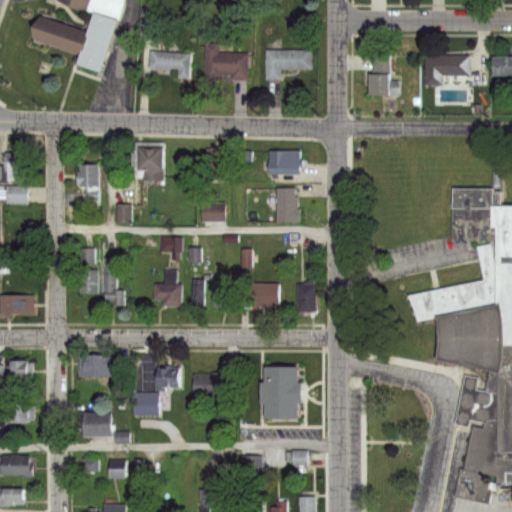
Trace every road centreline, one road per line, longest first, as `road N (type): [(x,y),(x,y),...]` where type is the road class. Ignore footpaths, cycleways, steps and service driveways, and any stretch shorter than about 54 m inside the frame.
road 1 (residential): [(338,511),(338,21)]
road 2 (residential): [(61,511),(57,122)]
road 3 (residential): [(337,127),(0,121)]
road 4 (residential): [(337,336),(0,338)]
road 5 (residential): [(338,21),(511,20)]
